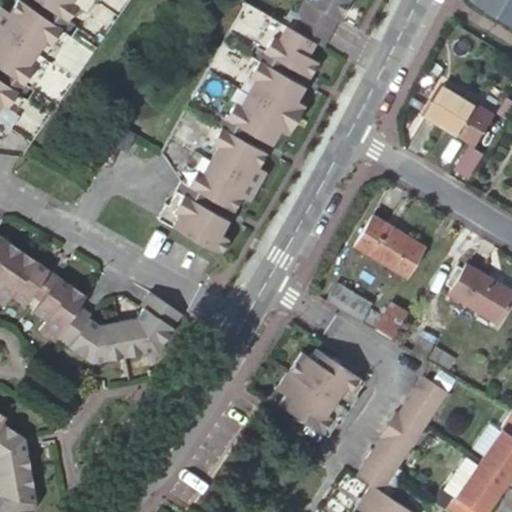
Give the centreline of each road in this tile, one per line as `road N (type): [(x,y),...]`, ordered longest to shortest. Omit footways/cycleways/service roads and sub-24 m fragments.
road 1 (tertiary): [(345,135),(200,407),(114,511)]
road 2 (residential): [(345,135),(511,236)]
road 3 (tertiary): [(416,0),(345,135)]
